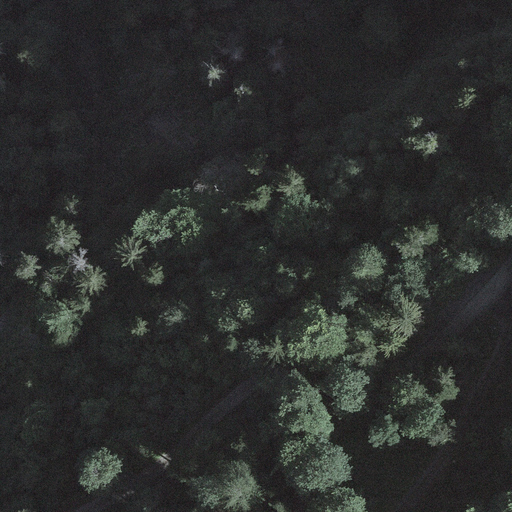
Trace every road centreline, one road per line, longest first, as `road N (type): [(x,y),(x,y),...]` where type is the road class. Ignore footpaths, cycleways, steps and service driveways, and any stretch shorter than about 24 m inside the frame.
road 1 (unclassified): [(74,511),(110,495),(287,367),(325,363),(369,373),(398,366),(436,339),(511,259)]
road 2 (track): [(400,511),(487,394),(509,321),(498,273)]
